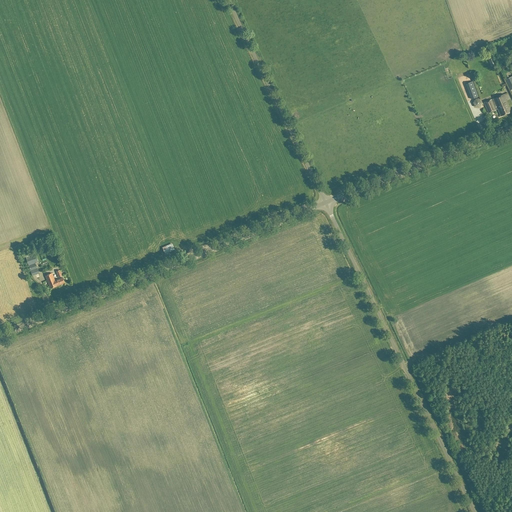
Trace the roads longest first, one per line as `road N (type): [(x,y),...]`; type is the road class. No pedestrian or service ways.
road 1 (unclassified): [(0,336),(326,203)]
road 2 (unclassified): [(474,511),(326,203)]
road 3 (unclassified): [(326,203),(229,0)]
road 4 (unclassified): [(326,203),(511,127)]
